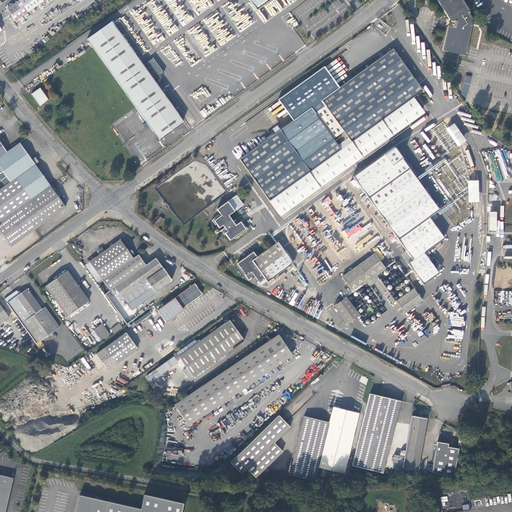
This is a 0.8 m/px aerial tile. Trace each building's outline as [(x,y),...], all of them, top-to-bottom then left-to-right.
[(43,1),(42,0),(18,0),(6,9),(14,21),(43,1)] [(249,0),(257,10),(271,0),(249,0)] [(442,51),(464,56),(472,27),(470,26),(472,19),(468,15),(469,14),(468,12),(469,12),(469,11),(461,0),(436,0),(450,20),(451,21),(449,27),(442,51)] [(511,23),(511,10),(510,8),(503,14),(511,23)] [(183,121),(112,22),(87,40),(159,138),(183,121)] [(322,101),(325,106),(352,143),(413,98),(423,92),(393,50),(339,89),(322,101)] [(314,114),(325,106),(322,101),(339,89),(324,68),(278,101),(293,121),(310,108),(314,114)] [(468,96),(471,76),(465,75),(462,95),(468,96)] [(31,94),(40,106),(49,100),(40,88),(31,94)] [(352,143),(341,151),(270,201),(280,216),(351,165),(350,163),(423,111),(413,98),(352,143)] [(325,106),(314,114),(341,151),(352,143),(325,106)] [(341,151),(314,114),(310,108),(293,121),(280,131),(275,134),(250,152),(245,144),(239,148),(244,156),(240,159),(270,201),(341,151)] [(456,123),(446,128),(456,147),(466,142),(456,123)] [(66,207),(20,143),(0,157),(0,166),(10,182),(17,178),(32,198),(0,221),(0,231),(11,246),(66,207)] [(408,264),(423,285),(439,274),(425,253),(444,239),(430,217),(440,210),(395,148),(353,178),(413,260),(408,264)] [(17,178),(10,182),(0,189),(0,221),(32,198),(17,178)] [(468,180),(468,202),(479,202),(479,180),(468,180)] [(225,233),(226,234),(230,240),(234,238),(235,239),(248,230),(242,221),(237,224),(235,220),(234,221),(229,215),(244,205),(237,195),(218,209),(221,214),(212,220),(215,225),(216,224),(219,227),(223,225),(225,227),(227,231),(225,233)] [(161,218),(155,225),(159,228),(165,220),(161,218)] [(103,279),(103,280),(133,258),(132,256),(120,240),(90,262),(102,280),(103,279)] [(253,276),(259,284),(265,279),(268,282),(294,264),(278,242),(257,257),(254,252),(236,264),(248,280),(253,276)] [(383,269),(373,254),(341,277),(351,292),(383,269)] [(142,260),(138,255),(133,258),(103,280),(107,285),(142,260)] [(146,265),(142,260),(107,285),(111,291),(116,288),(131,310),(132,311),(159,292),(158,291),(172,280),(156,259),(146,265)] [(67,316),(72,313),(89,301),(67,271),(46,286),(67,316)] [(180,304),(183,308),(202,294),(196,284),(173,301),(177,307),(180,304)] [(116,288),(111,291),(127,313),(131,310),(116,288)] [(395,301),(404,313),(422,300),(413,288),(395,301)] [(18,290),(4,300),(40,349),(44,346),(41,341),(59,327),(45,307),(41,309),(27,289),(22,292),(21,290),(18,290)] [(334,305),(346,323),(358,314),(346,296),(334,305)] [(0,324),(10,317),(0,302),(0,324)] [(161,309),(169,320),(174,316),(166,305),(161,309)] [(136,325),(145,318),(144,315),(134,322),(136,325)] [(179,356),(194,377),(245,341),(230,320),(179,356)] [(111,335),(102,323),(94,329),(103,341),(111,335)] [(120,323),(111,329),(114,333),(123,327),(120,323)] [(97,353),(108,370),(137,349),(126,333),(97,353)] [(175,405),(189,425),(293,356),(279,335),(175,405)] [(83,368),(87,374),(92,370),(88,365),(83,368)] [(400,402),(370,394),(352,466),(383,474),(400,402)] [(290,475),(316,482),(319,467),(344,473),(358,415),(332,409),(329,423),(304,418),(290,475)] [(291,427),(279,415),(231,462),(242,474),(247,469),(256,477),(283,451),(274,443),(291,427)] [(419,418),(412,417),(403,469),(418,471),(428,417),(420,415),(419,418)] [(448,444),(437,442),(432,472),(454,476),(459,449),(448,447),(448,444)] [(4,511),(12,478),(0,475),(0,511),(4,511)] [(145,509),(83,495),(78,511),(184,511),(186,504),(148,495),(145,509)]
